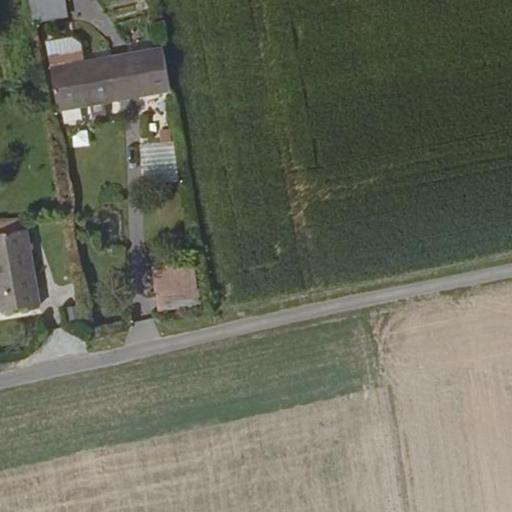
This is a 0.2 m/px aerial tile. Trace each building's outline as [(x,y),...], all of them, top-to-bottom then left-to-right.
[(59,0),(23,0),(27,23),(62,18),(59,0)] [(166,89),(160,49),(107,60),(113,100),(166,89)] [(80,104),(113,100),(107,60),(48,72),(54,113),(81,110),(80,104)] [(172,182),(171,144),(141,145),(143,183),(172,182)] [(0,309),(37,304),(28,232),(0,235),(0,309)] [(199,303),(193,262),(151,267),(156,309),(199,303)]
